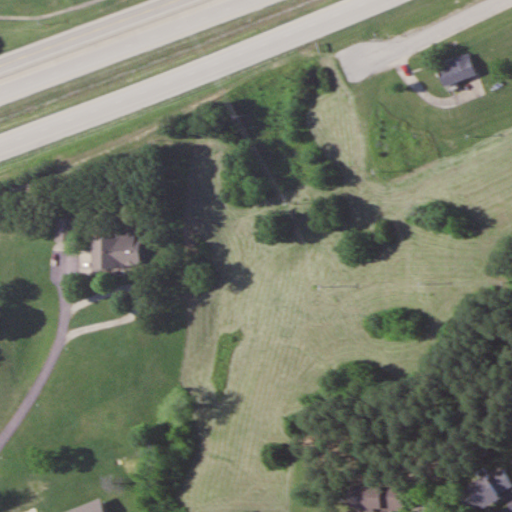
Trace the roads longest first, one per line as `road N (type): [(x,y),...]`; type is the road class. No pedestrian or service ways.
road 1 (trunk): [(0,148),(379,0)]
road 2 (trunk): [(250,0),(0,93)]
road 3 (residential): [(0,68),(178,0)]
road 4 (residential): [(0,439),(51,364),(65,297)]
road 5 (residential): [(362,63),(502,0)]
